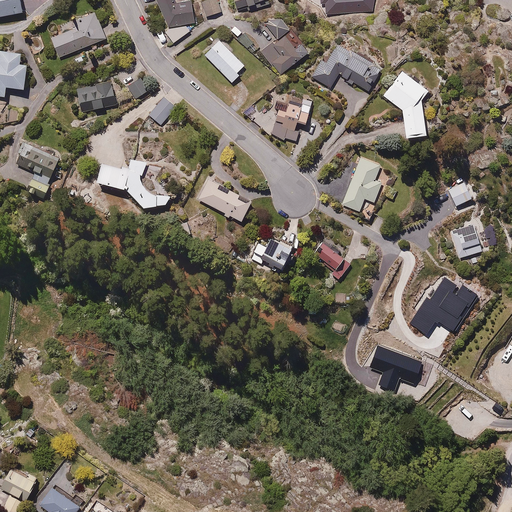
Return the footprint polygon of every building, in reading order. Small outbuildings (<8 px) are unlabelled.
[(22,0),(0,0),(0,17),(24,15),(22,0)] [(177,0),(159,0),(171,28),(166,30),(176,43),(192,30),(189,26),(196,24),(191,0),(190,0),(178,2),(177,0)] [(218,0),(203,0),(201,1),(207,17),(222,12),(218,0)] [(236,0),(240,10),(268,0),(236,0)] [(62,58),(106,39),(94,10),(75,18),(78,27),(53,37),(62,58)] [(277,12),(265,23),(279,39),(262,54),(281,76),(308,53),(300,43),(297,46),(287,34),(293,30),(277,12)] [(240,73),(247,65),(221,38),(205,54),(233,83),(242,74),(240,73)] [(328,59),(323,56),(311,77),(333,90),(341,76),(369,93),(383,70),(338,43),(328,59)] [(0,94),(8,95),(9,86),(28,88),(30,65),(23,64),(24,53),(0,50),(0,94)] [(404,69),(385,95),(404,110),(407,137),(428,135),(424,100),(432,90),(404,69)] [(143,77),(128,84),(136,98),(150,90),(143,77)] [(112,79),(77,87),(82,112),(118,104),(112,79)] [(179,106),(168,97),(152,115),(163,125),(179,106)] [(302,106),(282,101),(274,134),(299,140),(302,130),(299,130),(301,122),(308,124),(313,104),(303,102),(302,106)] [(61,157),(28,142),(19,162),(52,177),(61,157)] [(363,212),(367,199),(377,202),(384,183),(378,180),(384,164),(363,156),(345,206),(363,212)] [(106,164),(100,182),(132,191),(147,209),(172,205),(176,195),(170,197),(164,197),(159,195),(153,191),(149,185),(147,178),(149,171),(152,163),(140,157),(134,172),(106,164)] [(53,185),(35,177),(29,189),(47,198),(53,185)] [(210,177),(198,199),(245,223),(255,203),(242,197),(244,194),(210,177)] [(467,181),(448,190),(456,206),(475,198),(467,181)] [(476,225),(459,232),(467,257),(485,251),(476,225)] [(296,248),(267,235),(256,260),(285,273),(296,248)] [(317,254),(338,270),(334,275),(341,280),(354,265),(326,242),(317,254)] [(427,297),(410,323),(427,335),(435,322),(437,324),(439,321),(455,331),(478,295),(463,285),(457,295),(452,292),(457,285),(444,277),(430,299),(427,297)] [(422,362),(377,345),(369,367),(383,372),(379,385),(395,391),(399,378),(415,384),(422,362)] [(38,482),(13,469),(2,489),(27,502),(38,482)] [(41,504),(52,511),(51,511),(77,511),(83,505),(56,485),(41,504)] [(116,511),(103,503),(96,511),(116,511)]
